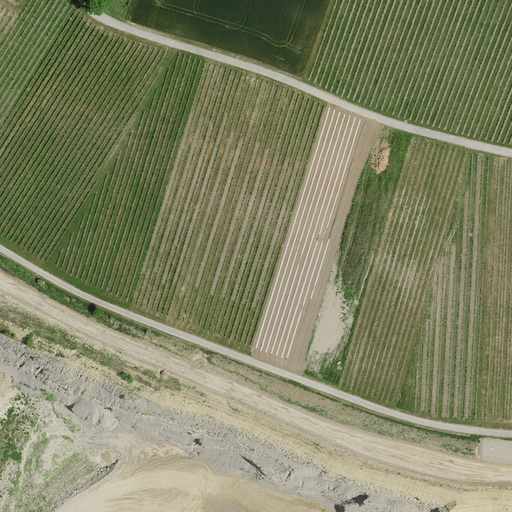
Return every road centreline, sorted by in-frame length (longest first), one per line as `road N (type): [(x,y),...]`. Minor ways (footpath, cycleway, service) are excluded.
road 1 (track): [(0,247),(85,296),(337,394),(400,416),(511,434)]
road 2 (track): [(511,153),(359,111),(114,23),(83,0)]
